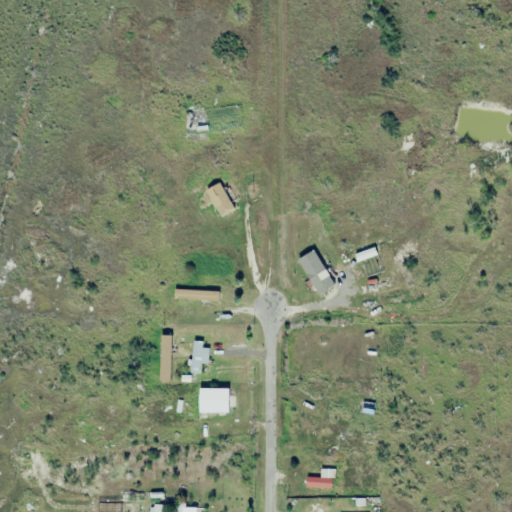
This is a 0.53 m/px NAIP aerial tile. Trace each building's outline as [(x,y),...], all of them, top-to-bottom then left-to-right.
[(183,133),(230,130),(229,108),(181,110),(183,133)] [(220,217),(234,209),(219,183),(205,191),(220,217)] [(508,243),(505,199),(495,200),(499,244),(508,243)] [(330,268),(320,268),(320,297),(330,297),(330,268)] [(190,374),(200,375),(201,365),(207,366),(209,345),(193,343),(190,374)] [(234,390),(198,390),(198,413),(234,414),(234,390)] [(298,466),(337,466),(337,448),(315,448),(315,444),(298,444),(298,466)]
